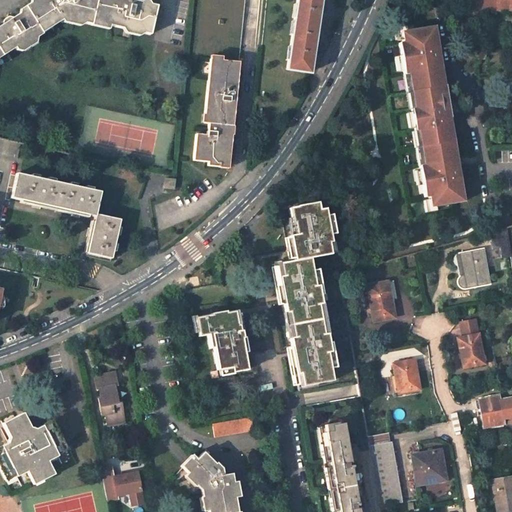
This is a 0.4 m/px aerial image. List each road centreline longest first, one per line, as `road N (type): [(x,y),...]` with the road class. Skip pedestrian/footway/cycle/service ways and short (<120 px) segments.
road 1 (unclassified): [(0,353),(158,275),(245,201),(289,149),(370,0)]
road 2 (residential): [(433,328),(472,511)]
